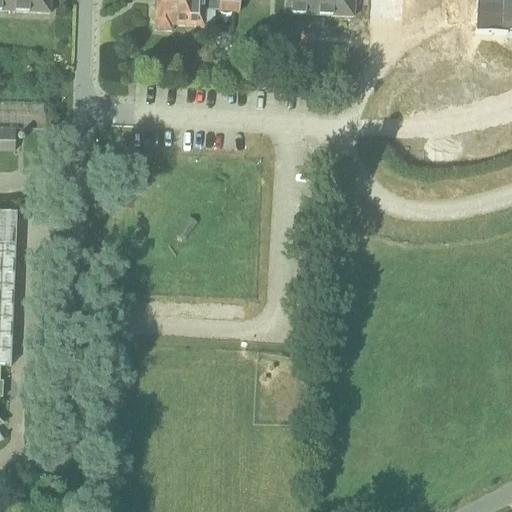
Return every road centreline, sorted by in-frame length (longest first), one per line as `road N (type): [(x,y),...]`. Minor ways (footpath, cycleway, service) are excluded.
road 1 (unclassified): [(67,511),(84,0)]
road 2 (unknown): [(342,127),(427,107),(491,75)]
